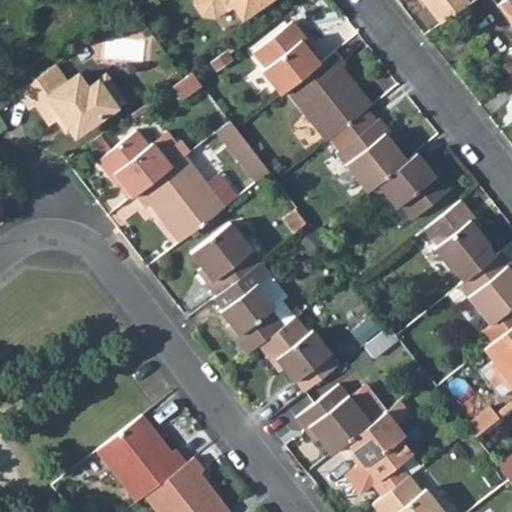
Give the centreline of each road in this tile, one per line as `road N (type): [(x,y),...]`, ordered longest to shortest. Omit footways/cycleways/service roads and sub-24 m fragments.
road 1 (residential): [(301,511),(103,253),(64,233),(25,238),(0,257)]
road 2 (residential): [(511,190),(357,0)]
